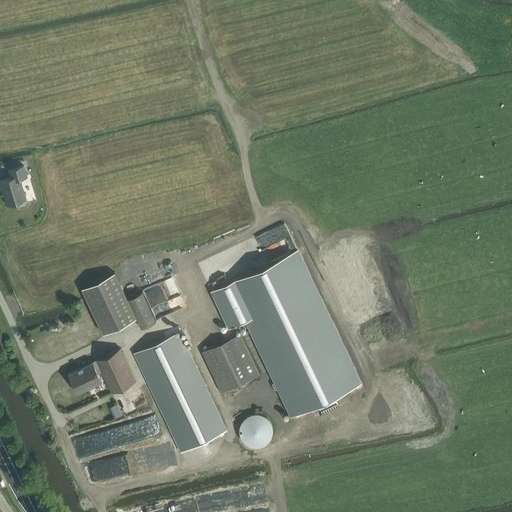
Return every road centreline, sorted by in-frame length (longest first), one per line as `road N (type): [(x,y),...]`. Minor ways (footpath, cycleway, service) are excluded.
road 1 (track): [(36,377),(200,308),(184,261),(266,224),(188,0)]
road 2 (unclassified): [(88,487),(0,297)]
road 3 (track): [(197,31),(0,73)]
